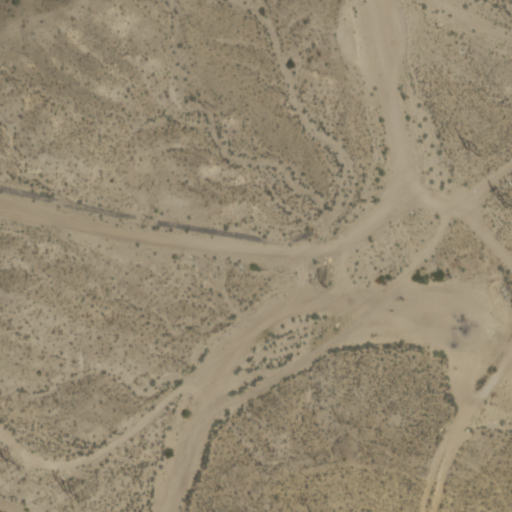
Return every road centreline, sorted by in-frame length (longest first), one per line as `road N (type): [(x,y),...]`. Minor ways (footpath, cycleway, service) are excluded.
road 1 (track): [(371,0),(402,179),(389,213),(339,249),(275,256),(128,238),(0,208)]
road 2 (track): [(402,179),(474,224),(511,264)]
